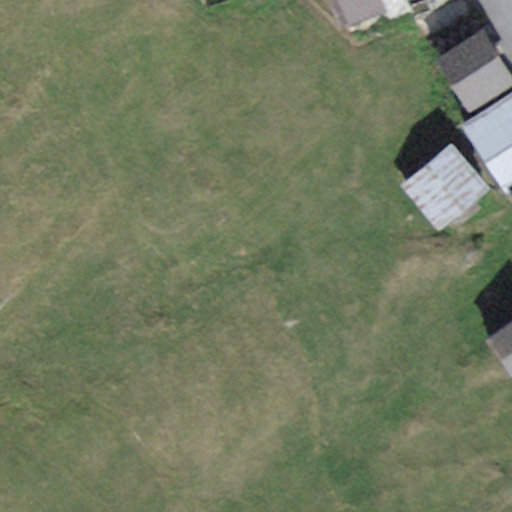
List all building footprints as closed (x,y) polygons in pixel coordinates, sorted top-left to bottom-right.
[(381,8),(378,0),(340,0),(349,21),(381,8)] [(511,83),(511,77),(481,29),(436,58),(470,111),(511,83)] [(511,187),(511,92),(462,125),(506,191),(511,187)] [(449,146),(403,185),(439,228),(485,190),(449,146)] [(511,319),(487,335),(511,373),(511,319)]
